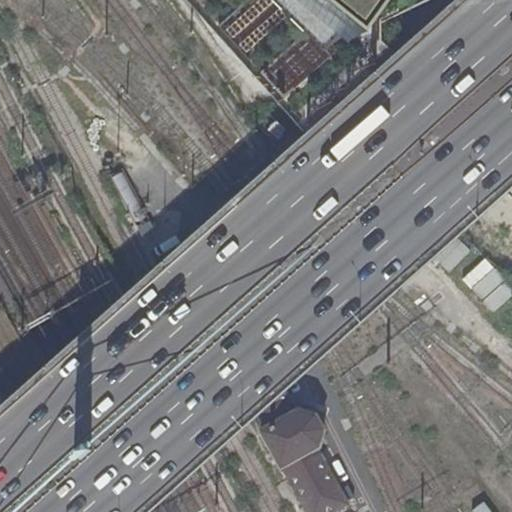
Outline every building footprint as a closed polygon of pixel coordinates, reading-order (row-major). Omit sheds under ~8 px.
[(338,0),(363,25),(388,0),(338,0)] [(305,116),(282,95),(272,106),(295,127),(305,116)] [(369,159),(350,138),(347,138),(339,144),(339,147),(358,168),(360,168),(368,162),(369,159)] [(428,225),(411,205),(407,205),(399,212),(419,235),(421,235),(428,229),(428,225)] [(217,256),(187,274),(217,327),(239,315),(219,278),(227,274),(217,256)] [(281,466),(306,511),(333,511),(345,505),(313,449),(315,448),(319,433),(312,420),(298,416),(295,417),(263,360),(231,378),(263,435),(261,436),(278,467),(281,466)] [(117,501),(60,399),(58,398),(49,405),(49,409),(107,511),(106,511),(109,511),(117,505),(117,501)]
